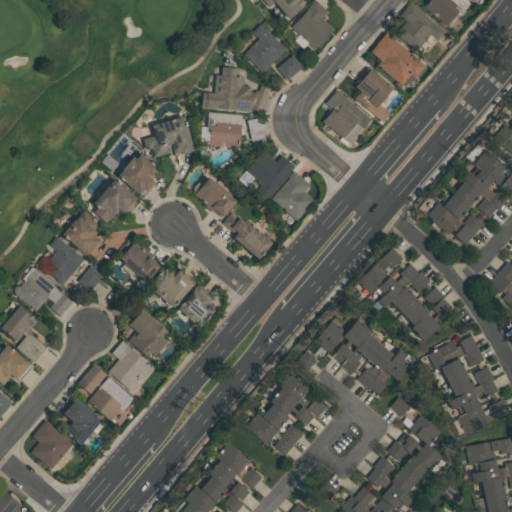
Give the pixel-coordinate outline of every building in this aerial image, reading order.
[(298,0),(303,6),(285,21),(271,4),(265,8),(258,0),(298,0)] [(313,0),(326,12),(319,20),(332,31),(313,51),(289,29),(307,9),(306,8),(313,0)] [(422,6),(426,0),(464,0),(468,3),(447,27),(422,6)] [(394,34),(405,22),(398,16),(408,3),(442,32),(434,41),(427,35),(413,51),(394,34)] [(286,47),(259,23),(251,32),(258,39),(253,45),(248,40),(239,50),(263,72),(286,47)] [(385,31),(424,64),(413,77),(408,74),(399,85),(375,65),(379,60),(368,51),(385,31)] [(302,66),(292,54),(276,67),(286,79),(302,66)] [(201,108),(265,111),(267,86),(243,84),(244,76),(238,76),(238,67),(221,66),(221,74),(214,74),(213,92),(202,91),(201,108)] [(368,67),(391,87),(377,103),(388,113),(380,122),(352,98),(358,91),(352,86),(368,67)] [(334,89),(369,119),(348,144),(321,121),(333,108),(324,101),(334,89)] [(240,123),(230,123),(231,114),(225,113),(225,118),(209,117),(206,144),(239,147),(240,123)] [(150,125),(181,115),(192,149),(178,154),(177,152),(172,153),(171,151),(152,157),(149,148),(143,149),(140,139),(153,135),(150,125)] [(502,124),(507,128),(511,132),(511,157),(491,138),(502,124)] [(471,162),(483,148),(504,166),(500,171),(505,176),(507,174),(511,178),(511,191),(509,195),(490,179),(471,162)] [(279,154),(293,166),(263,200),(255,192),(261,185),(243,170),(260,150),(273,161),(279,154)] [(139,152),(156,167),(150,173),(153,176),(150,180),(154,183),(141,198),(114,175),(131,156),(134,158),(139,152)] [(470,161),(471,162),(490,179),(484,186),(491,192),(494,189),(505,199),(497,209),(495,207),(482,196),(478,192),(462,179),(458,175),(470,161)] [(292,171),(308,185),(302,192),(312,200),(294,220),(268,198),(292,171)] [(219,217),(192,194),(208,176),(234,198),(219,217)] [(112,178),(134,197),(120,212),(116,208),(114,210),(115,211),(108,219),(108,218),(103,222),(91,211),(95,206),(91,202),(112,178)] [(478,192),(467,205),(451,192),(462,179),(478,192)] [(456,218),(440,205),(451,192),(467,205),(456,218)] [(482,196),(495,207),(486,218),(473,207),(482,196)] [(435,201),(440,205),(456,218),(460,222),(473,233),(463,244),(452,234),(454,231),(451,228),(446,234),(423,214),(435,201)] [(81,209),(97,223),(92,230),(95,232),(92,236),(98,241),(85,256),(59,233),(81,209)] [(256,259),(231,237),(234,234),(221,223),(230,211),(245,224),(247,221),(271,241),(256,259)] [(460,222),(469,212),(481,223),(473,233),(460,222)] [(62,284),(83,258),(56,235),(49,244),(54,249),(46,258),(50,262),(44,268),(62,284)] [(144,281),(117,258),(131,242),(143,252),(145,250),(151,255),(149,257),(158,265),(144,281)] [(400,263),(375,286),(364,297),(360,301),(353,294),(356,291),(351,285),(390,247),(400,257),(397,260),(400,263)] [(511,284),(496,271),(505,261),(511,266),(511,274),(511,276),(511,284)] [(400,263),(404,267),(408,263),(417,272),(388,300),(381,306),(375,299),(382,293),(375,286),(400,263)] [(76,280),(88,291),(103,275),(91,264),(76,280)] [(36,310),(44,299),(61,313),(72,300),(29,266),(23,273),(26,276),(14,292),(36,310)] [(152,291),(155,288),(149,283),(163,266),(171,273),(170,274),(171,276),(176,270),(186,278),(184,280),(190,286),(171,308),(152,291)] [(417,272),(418,271),(427,280),(412,295),(414,298),(399,312),(388,300),(417,272)] [(511,309),(493,293),(495,290),(486,283),(496,271),(511,284),(511,309)] [(175,308),(196,283),(212,297),(205,305),(212,310),(198,327),(175,308)] [(414,298),(417,301),(433,286),(442,295),(440,297),(438,299),(429,307),(424,312),(411,324),(399,312),(414,298)] [(438,299),(447,308),(438,316),(437,315),(432,320),(437,325),(421,340),(409,327),(411,324),(424,312),(430,317),(434,313),(429,307),(438,299)] [(29,334),(45,348),(32,363),(14,347),(23,336),(20,334),(14,341),(0,328),(0,324),(17,305),(28,314),(27,314),(35,321),(28,330),(31,333),(29,334)] [(126,340),(134,331),(126,324),(141,308),(147,314),(147,315),(165,331),(160,337),(165,341),(152,355),(148,351),(144,356),(126,340)] [(354,318),(368,330),(366,332),(353,346),(348,342),(345,346),(350,351),(339,363),(330,355),(340,342),(342,344),(345,339),(340,335),(354,318)] [(325,352),(316,344),(308,354),(314,359),(305,370),(294,361),(329,319),(343,331),(340,335),(325,352)] [(366,332),(378,343),(365,359),(360,354),(355,360),(358,362),(348,374),(338,365),(339,363),(350,351),(353,346),(366,332)] [(475,347),(433,370),(425,354),(437,348),(450,341),(453,346),(458,344),(456,341),(469,335),(475,347)] [(125,345),(144,362),(152,368),(130,393),(105,372),(116,359),(109,353),(120,340),(126,344),(125,345)] [(378,343),(392,355),(365,386),(364,387),(354,379),(364,367),(368,370),(372,365),(365,359),(378,343)] [(28,364),(15,379),(10,374),(1,385),(0,384),(0,349),(5,344),(28,364)] [(475,347),(481,359),(467,366),(466,363),(461,366),(464,372),(446,382),(438,367),(475,347)] [(365,386),(392,355),(398,348),(405,354),(399,361),(406,367),(394,381),(390,377),(378,392),(377,391),(374,394),(365,386)] [(89,393),(105,374),(93,363),(77,383),(89,393)] [(471,373),(485,366),(491,378),(489,379),(477,385),(471,373)] [(472,387),(454,397),(446,382),(464,372),(472,387)] [(312,416),(278,386),(289,373),(293,377),(295,375),(297,378),(296,379),(315,396),(314,398),(323,406),(314,417),(312,416)] [(489,379),(495,390),(482,397),(480,393),(474,397),(478,405),(463,413),(458,404),(449,409),(445,401),(454,397),(472,387),(477,385),(489,379)] [(273,382),(278,386),(312,416),(303,425),(301,423),(298,426),(286,416),(271,403),(261,395),(259,393),(266,386),(267,388),(273,382)] [(86,400),(108,419),(128,395),(118,387),(111,396),(99,385),(86,400)] [(0,414),(12,401),(0,391),(0,414)] [(408,405),(398,416),(387,406),(397,395),(408,405)] [(75,397),(81,402),(80,403),(99,420),(78,444),(61,428),(69,420),(61,413),(75,397)] [(478,405),(481,411),(487,408),(486,405),(498,399),(505,412),(462,434),(454,417),(463,413),(478,405)] [(286,416),(275,429),(259,416),(271,403),(286,416)] [(275,430),(263,444),(243,426),(255,412),(259,416),(275,429),(275,430)] [(418,414),(442,434),(436,441),(440,444),(434,451),(423,442),(407,429),(406,428),(418,414)] [(44,420),(50,425),(49,426),(70,444),(50,469),(29,451),(37,442),(30,436),(44,420)] [(300,434),(291,444),(280,435),(280,434),(289,424),(300,434)] [(395,441),(403,431),(404,432),(415,442),(414,443),(418,447),(423,442),(434,451),(439,456),(428,470),(425,467),(411,455),(416,450),(411,446),(407,451),(405,450),(395,441)] [(280,435),(291,444),(282,455),(271,445),(280,435)] [(492,459),(476,462),(465,464),(462,446),(510,437),(511,446),(511,451),(498,454),(497,449),(491,451),(492,459)] [(396,461),(384,450),(393,440),(395,441),(405,450),(396,461)] [(246,460),(234,473),(217,459),(214,456),(226,442),(246,460)] [(410,454),(411,455),(425,467),(414,480),(399,467),(410,454)] [(383,476),(373,467),(371,465),(379,455),(391,466),(383,476)] [(222,487),(209,475),(206,472),(217,459),(234,473),(222,487)] [(493,459),(495,467),(504,465),(503,462),(511,460),(511,474),(479,480),(470,482),(468,472),(478,471),(476,462),(492,459),(493,459)] [(249,467),(260,477),(251,487),(248,485),(239,478),(249,467)] [(375,487),(363,478),(373,467),(383,476),(388,480),(403,493),(409,498),(410,499),(404,505),(400,502),(394,510),(379,497),(378,496),(383,489),(377,484),(375,487)] [(399,467),(414,480),(403,493),(388,480),(399,467)] [(511,474),(511,487),(508,488),(506,480),(500,481),(503,493),(482,497),(479,480),(511,474)] [(224,489),(213,501),(198,488),(209,475),(222,487),(224,489)] [(326,500),(315,490),(324,479),(335,489),(326,500)] [(227,490),(235,481),(247,491),(239,501),(230,493),(227,490)] [(205,511),(198,511),(183,499),(182,498),(188,491),(189,491),(194,485),(198,488),(213,501),(214,502),(205,511)] [(350,496),(359,485),(371,495),(368,499),(373,504),(379,497),(394,510),(397,511),(368,511),(367,511),(371,506),(366,502),(362,506),(350,496)] [(0,511),(0,487),(20,505),(13,511),(0,511)] [(230,493),(239,501),(241,503),(233,511),(231,511),(221,503),(230,493)] [(503,493),(503,495),(509,494),(510,495),(511,494),(511,508),(490,511),(484,511),(482,497),(503,493)] [(340,511),(336,508),(348,495),(350,496),(362,506),(365,509),(362,511),(340,511)] [(198,511),(172,511),(183,499),(198,511)] [(288,511),(295,503),(304,511),(288,511)]
